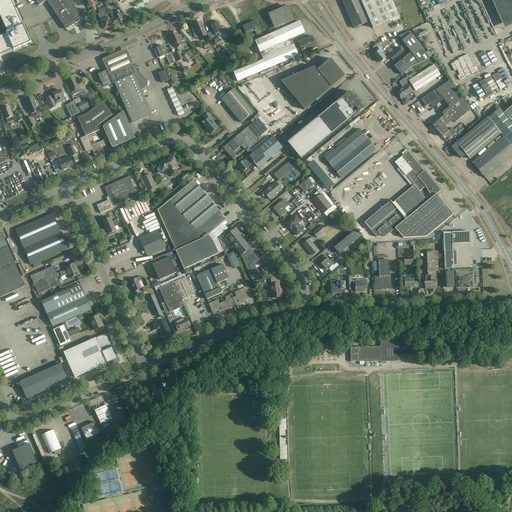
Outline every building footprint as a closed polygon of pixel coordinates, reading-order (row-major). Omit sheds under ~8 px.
[(0,0),(0,8),(10,31),(7,33),(0,36),(0,56),(1,56),(0,55),(14,49),(31,42),(24,25),(22,26),(20,21),(21,21),(11,0),(0,0)] [(35,0),(39,5),(47,0),(66,29),(83,18),(70,0),(35,0)] [(92,0),(88,0),(91,6),(93,11),(97,10),(92,0)] [(112,9),(107,0),(104,2),(109,11),(112,9)] [(400,19),(391,0),(341,0),(354,28),(370,22),(373,28),(392,19),(393,22),(400,19)] [(255,41),(262,57),(293,44),(291,39),(304,33),(299,21),(295,23),(293,19),(288,7),(269,15),(275,28),(276,31),(255,41)] [(120,13),(119,10),(116,11),(117,15),(114,16),(118,25),(125,23),(120,13)] [(480,34),(479,25),(480,25),(471,10),(461,12),(454,19),(453,13),(447,20),(450,20),(451,26),(447,26),(448,27),(454,27),(455,37),(451,31),(449,33),(450,37),(454,35),(454,36),(442,44),(477,40),(479,41),(480,40),(478,38),(480,36),(474,37),(480,34)] [(105,11),(98,14),(101,21),(100,21),(101,22),(100,22),(101,25),(102,24),(104,29),(112,26),(108,17),(105,11)] [(53,18),(48,20),(52,27),(57,25),(53,18)] [(481,20),(481,30),(490,29),(490,20),(481,20)] [(216,23),(215,21),(210,23),(211,25),(215,33),(215,35),(219,34),(219,35),(223,33),(227,31),(224,26),(221,28),(218,22),(216,23)] [(195,27),(192,29),(194,33),(193,33),(196,38),(199,36),(200,37),(206,34),(201,22),(194,24),(195,27)] [(250,24),(243,26),(247,34),(249,39),(253,37),(250,31),(254,29),(255,30),(257,34),(261,32),(256,22),(250,24)] [(178,36),(176,32),(170,35),(174,45),(175,44),(177,48),(181,46),(179,42),(181,42),(180,40),(182,39),(181,35),(178,36)] [(411,34),(402,40),(411,52),(394,66),(397,70),(398,70),(402,75),(411,67),(430,59),(411,34)] [(298,42),(293,44),(262,57),(263,60),(233,72),(237,81),(317,48),(312,36),(298,42)] [(218,45),(223,42),(221,38),(219,39),(218,37),(214,39),(215,42),(216,41),(218,45)] [(216,41),(215,42),(212,44),(217,52),(221,49),(218,45),(216,41)] [(167,54),(163,45),(157,48),(154,50),(158,58),(160,57),(161,57),(165,55),(170,65),(177,62),(172,52),(167,54)] [(403,51),(405,50),(402,46),(400,48),(399,47),(389,56),(393,61),(404,52),(403,51)] [(383,52),(380,47),(376,50),(377,52),(374,55),(380,63),(386,58),(383,55),(384,54),(383,52)] [(128,49),(104,60),(110,73),(134,62),(128,49)] [(183,59),(179,51),(175,53),(178,61),(183,59)] [(345,76),(331,59),(317,70),(314,66),(281,81),(304,110),(345,76)] [(109,74),(111,80),(113,84),(113,83),(117,92),(119,92),(133,123),(151,115),(145,101),(140,90),(145,86),(145,82),(137,73),(135,74),(131,64),(109,74)] [(415,91),(440,76),(433,65),(417,76),(415,73),(399,82),(403,87),(396,91),(401,99),(415,90),(415,91)] [(170,79),(165,70),(158,73),(162,83),(170,79)] [(109,81),(111,80),(109,74),(107,75),(105,71),(98,75),(103,84),(104,87),(105,87),(108,86),(108,85),(107,82),(110,81),(109,81)] [(229,79),(225,74),(220,78),(224,83),(229,79)] [(80,88),(74,75),(66,79),(72,92),(73,95),(78,93),(82,91),(80,88)] [(463,98),(450,81),(436,90),(435,90),(421,100),(427,107),(430,104),(433,108),(443,100),(449,107),(442,113),(444,115),(446,113),(446,112),(463,98)] [(178,116),(184,114),(173,87),(167,89),(178,116)] [(254,112),(234,88),(221,99),(241,123),(254,112)] [(65,100),(61,90),(53,93),(56,99),(54,99),(56,104),(65,100)] [(349,91),(287,143),(302,160),(364,109),(359,103),(358,102),(357,102),(354,99),(355,98),(354,97),(349,91)] [(56,106),(51,95),(46,98),(51,109),(56,106)] [(35,101),(33,97),(26,100),(31,114),(41,110),(37,100),(35,101)] [(471,109),(463,98),(446,112),(446,113),(444,115),(432,125),(442,137),(449,131),(445,126),(453,120),(455,122),(471,109)] [(82,112),(90,109),(89,106),(86,100),(78,103),(82,112)] [(74,101),(69,103),(75,115),(81,112),(78,106),(76,106),(74,101)] [(90,109),(82,112),(83,115),(78,118),(86,136),(80,138),(86,151),(92,148),(94,154),(98,152),(99,154),(109,149),(104,140),(95,144),(93,140),(94,139),(91,134),(99,130),(98,126),(112,114),(102,102),(91,111),(90,109)] [(511,104),(503,112),(499,108),(488,118),(452,147),(461,158),(466,154),(470,159),(501,134),(503,137),(472,162),(480,172),(479,172),(482,175),(483,175),(485,178),(511,155),(511,147),(511,146),(511,145),(511,104)] [(10,106),(3,109),(6,119),(8,123),(17,119),(18,121),(22,120),(20,114),(13,116),(10,106)] [(135,138),(123,111),(103,127),(112,148),(135,138)] [(211,116),(208,113),(204,116),(207,119),(202,123),(211,133),(217,127),(209,118),(211,116)] [(35,126),(30,117),(26,119),(31,128),(34,132),(38,130),(35,126)] [(268,130),(258,118),(235,137),(223,148),(227,152),(233,159),(236,156),(233,152),(242,145),(245,149),(268,130)] [(449,131),(442,137),(446,142),(453,136),(452,135),(456,132),(455,130),(453,128),(449,131)] [(359,129),(324,158),(341,178),(375,149),(359,129)] [(243,161),(237,166),(242,171),(247,167),(248,166),(248,167),(254,162),(258,168),(282,148),(273,136),(269,139),(267,136),(250,150),(252,153),(249,156),(244,161),(243,161)] [(28,139),(19,142),(21,150),(25,149),(29,147),(27,142),(29,142),(28,139)] [(78,154),(74,145),(67,147),(71,156),(78,154)] [(436,194),(440,190),(431,182),(425,175),(427,174),(408,151),(395,162),(414,185),(392,203),(389,199),(390,201),(384,207),(390,214),(371,230),(377,237),(383,238),(395,228),(404,238),(426,237),(453,214),(439,198),(440,198),(436,194)] [(73,165),(70,156),(59,161),(62,170),(73,165)] [(177,165),(173,157),(159,163),(160,167),(158,168),(158,169),(158,171),(159,172),(168,169),(172,173),(178,168),(176,165),(177,165)] [(292,159),(273,174),(279,181),(285,175),(291,170),(297,176),(303,171),(292,159)] [(155,187),(150,175),(143,178),(149,190),(155,187)] [(138,196),(129,176),(105,187),(109,196),(107,197),(107,200),(97,205),(97,204),(100,213),(114,207),(114,206),(138,196)] [(316,182),(311,176),(299,185),(304,192),(316,182)] [(226,219),(194,180),(157,210),(184,269),(219,253),(213,240),(208,234),(226,219)] [(275,182),(261,194),(264,196),(266,194),(270,199),(277,194),(276,193),(281,189),(275,182)] [(337,207),(324,191),(313,200),(326,216),(337,207)] [(300,204),(295,198),(292,201),(297,207),(300,204)] [(288,205),(283,199),(273,208),(280,217),(287,211),(285,208),(288,205)] [(68,248),(53,213),(16,229),(31,264),(68,248)] [(297,235),(303,230),(297,223),(300,221),(295,216),(286,224),(290,229),(291,228),(297,235)] [(110,218),(103,221),(106,227),(113,224),(110,218)] [(113,224),(106,227),(109,234),(116,230),(113,224)] [(326,230),(322,225),(313,233),(317,238),(326,230)] [(232,226),(218,238),(223,249),(225,254),(227,254),(225,247),(226,246),(229,250),(234,246),(241,255),(241,254),(243,256),(251,253),(251,252),(248,249),(250,248),(235,230),(236,229),(235,229),(235,230),(232,226)] [(166,248),(158,230),(140,238),(147,256),(166,248)] [(357,238),(350,230),(346,233),(348,236),(334,248),(339,254),(357,238)] [(471,268),(469,231),(452,232),(443,232),(445,269),(453,269),(471,268)] [(15,261),(2,233),(0,233),(0,296),(25,286),(14,261),(15,261)] [(314,240),(312,237),(310,239),(309,239),(303,244),(312,255),(318,250),(312,242),(314,240)] [(425,281),(424,281),(424,285),(425,285),(425,289),(437,288),(437,281),(436,281),(436,271),(438,271),(438,251),(427,251),(427,267),(427,275),(431,275),(431,281),(425,281)] [(232,269),(240,266),(234,252),(227,255),(232,269)] [(252,252),(243,256),(242,257),(252,279),(260,276),(255,264),(260,260),(253,252),(252,252)] [(327,258),(325,255),(317,262),(321,266),(322,265),(326,270),(333,265),(337,263),(333,258),(330,260),(327,258)] [(177,272),(170,257),(153,264),(160,280),(177,272)] [(389,276),(388,259),(378,260),(379,280),(376,280),(376,285),(375,285),(375,286),(375,287),(375,288),(376,288),(377,289),(378,290),(379,290),(380,290),(380,289),(382,289),(382,288),(386,287),(386,288),(391,288),(390,276),(389,276)] [(76,270),(73,264),(66,267),(67,270),(60,272),(62,276),(69,273),(71,278),(80,274),(77,269),(76,270)] [(229,278),(223,264),(211,269),(197,276),(207,299),(221,292),(218,284),(229,278)] [(61,284),(53,266),(30,276),(37,291),(34,293),(37,299),(43,296),(43,295),(45,294),(44,292),(61,284)] [(454,272),(446,272),(446,287),(455,287),(454,272)] [(410,278),(405,278),(405,287),(414,286),(413,274),(410,275),(410,278)] [(141,279),(140,276),(137,278),(130,281),(135,291),(142,288),(139,281),(141,280),(141,279)] [(462,277),(461,276),(457,276),(457,287),(473,286),(472,277),(462,277)] [(186,277),(160,289),(165,302),(166,304),(163,305),(169,320),(173,318),(176,317),(173,311),(185,306),(182,300),(190,297),(194,295),(186,277)] [(274,283),(273,278),(266,279),(267,285),(270,284),(273,298),(282,297),(280,289),(279,289),(279,283),(274,283)] [(360,279),(355,280),(355,283),(356,287),(356,292),(365,291),(364,287),(367,287),(367,279),(364,279),(360,279)] [(332,281),(331,281),(331,286),(332,293),(333,294),(336,294),(336,293),(342,293),(341,289),(345,288),(345,281),(336,282),(336,281),(332,281)] [(91,309),(80,285),(42,302),(53,326),(91,309)] [(233,298),(235,304),(236,305),(243,302),(243,300),(248,298),(244,288),(235,292),(237,296),(233,298)] [(153,294),(148,297),(156,316),(162,314),(153,294)] [(223,302),(226,308),(235,304),(233,298),(231,299),(230,295),(226,297),(227,299),(225,299),(226,301),(223,302)] [(227,309),(226,308),(223,302),(219,304),(218,300),(209,304),(213,313),(219,311),(219,312),(227,309)] [(103,326),(98,315),(90,319),(95,330),(103,326)] [(177,317),(176,317),(169,320),(173,328),(176,327),(178,331),(191,325),(189,321),(187,322),(185,318),(179,321),(177,317)] [(165,320),(153,325),(155,330),(161,327),(162,328),(163,330),(162,331),(165,337),(171,334),(165,320)] [(77,328),(75,329),(68,332),(64,324),(64,325),(53,330),(61,346),(71,341),(72,341),(70,337),(78,333),(80,332),(78,328),(77,328)] [(106,333),(64,352),(75,377),(108,363),(108,362),(117,358),(107,335),(106,333)] [(396,342),(396,340),(380,340),(380,347),(350,347),(350,352),(349,352),(349,354),(351,354),(351,362),(364,361),(364,362),(381,361),(381,362),(397,361),(397,356),(409,355),(416,356),(434,356),(435,341),(410,340),(410,341),(396,342)] [(68,380),(60,364),(19,382),(27,398),(68,380)] [(101,424),(112,419),(106,405),(95,410),(101,424)] [(100,433),(95,422),(82,428),(87,439),(100,433)] [(54,430),(41,435),(50,454),(62,448),(54,430)] [(80,434),(75,436),(79,446),(84,444),(80,434)] [(18,448),(12,451),(20,470),(37,462),(27,440),(16,445),(18,448)] [(166,511),(176,510),(170,486),(164,487),(165,492),(164,496),(158,497),(161,511),(166,511)]
